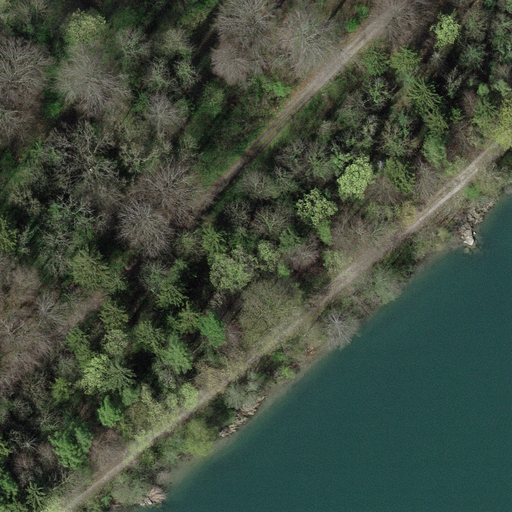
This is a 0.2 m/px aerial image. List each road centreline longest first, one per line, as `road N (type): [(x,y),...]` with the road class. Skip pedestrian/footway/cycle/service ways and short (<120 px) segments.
road 1 (track): [(511,144),(51,511)]
road 2 (track): [(408,0),(0,380)]
